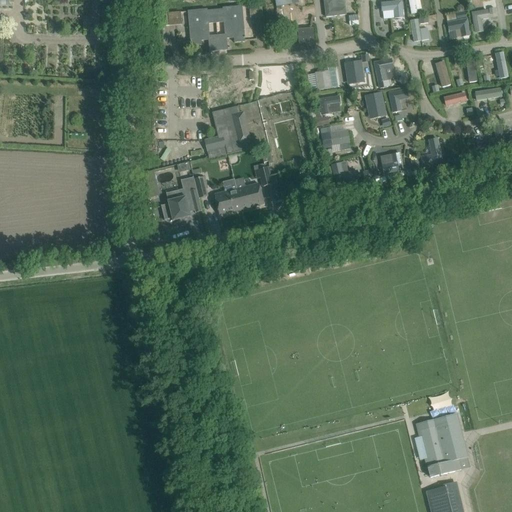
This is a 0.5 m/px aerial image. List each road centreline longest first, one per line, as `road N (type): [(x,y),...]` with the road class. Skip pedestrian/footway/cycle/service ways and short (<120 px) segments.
road 1 (unclassified): [(131,261),(511,169)]
road 2 (unclassified): [(131,261),(127,0)]
road 3 (unclassified): [(195,511),(131,261)]
road 4 (unclassified): [(0,276),(131,261)]
